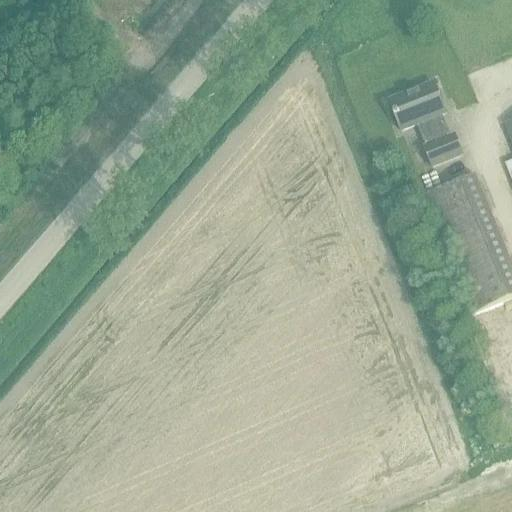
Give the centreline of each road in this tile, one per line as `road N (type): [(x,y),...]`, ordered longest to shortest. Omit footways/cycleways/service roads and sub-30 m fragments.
road 1 (tertiary): [(0,308),(265,0)]
road 2 (unclassified): [(101,33),(128,60),(153,56),(211,0)]
